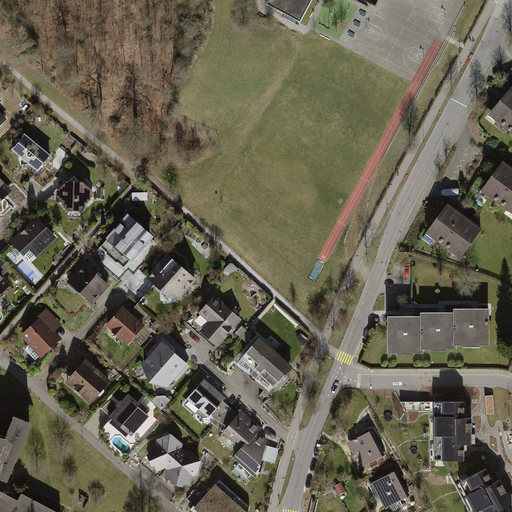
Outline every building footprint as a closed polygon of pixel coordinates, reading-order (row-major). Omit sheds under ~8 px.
[(301,22),(312,0),(270,0),(268,4),(301,22)] [(511,92),(489,118),(511,139),(511,92)] [(51,155),(25,134),(12,149),(38,170),(51,155)] [(511,171),(504,165),(482,194),(511,216),(511,171)] [(0,198),(10,189),(0,178),(0,198)] [(66,179),(53,193),(69,209),(80,210),(94,193),(83,181),(66,179)] [(485,234),(447,209),(427,239),(462,264),(485,234)] [(136,266),(159,240),(128,213),(104,239),(136,266)] [(56,237),(37,216),(10,241),(30,262),(56,237)] [(195,283),(168,258),(146,283),(173,307),(195,283)] [(107,285),(83,265),(67,284),(91,304),(107,285)] [(0,293),(10,284),(0,274),(0,293)] [(244,321),(212,295),(187,326),(218,352),(244,321)] [(62,324),(48,310),(21,337),(42,357),(61,338),(55,332),(62,324)] [(408,316),(389,317),(389,351),(423,351),(423,348),(456,348),(455,344),(489,344),(489,310),(475,310),(453,310),(453,313),(441,313),(422,313),(422,316),(408,316)] [(143,329),(124,311),(106,330),(126,348),(143,329)] [(246,330),(240,335),(247,343),(253,338),(246,330)] [(274,352),(258,338),(242,359),(257,371),(259,371),(274,352)] [(188,367),(163,345),(137,375),(163,397),(188,367)] [(291,367),(274,352),(259,371),(275,385),(291,367)] [(113,381),(88,358),(65,383),(90,406),(113,381)] [(224,428),(238,413),(226,402),(229,396),(206,377),(186,402),(224,428)] [(487,396),(488,415),(496,414),(495,396),(487,396)] [(150,418),(130,399),(108,422),(128,441),(150,418)] [(435,403),(434,460),(464,460),(463,448),(463,444),(471,444),(471,437),(472,418),(464,417),(464,414),(464,403),(435,403)] [(265,430),(241,410),(238,413),(224,428),(244,444),(234,457),(258,478),(268,442),(260,437),(265,430)] [(18,501),(1,491),(29,423),(14,417),(5,438),(0,437),(0,510),(3,511),(55,511),(22,494),(18,501)] [(163,476),(186,448),(169,434),(146,460),(163,476)] [(381,459),(370,435),(344,446),(355,471),(381,459)] [(186,448),(163,476),(181,491),(204,463),(186,448)] [(459,483),(474,511),(508,511),(507,509),(505,506),(511,503),(508,497),(499,480),(493,484),(491,480),(485,469),(459,483)] [(406,500),(395,475),(373,485),(384,511),(406,500)] [(251,511),(217,485),(195,511),(251,511)]
